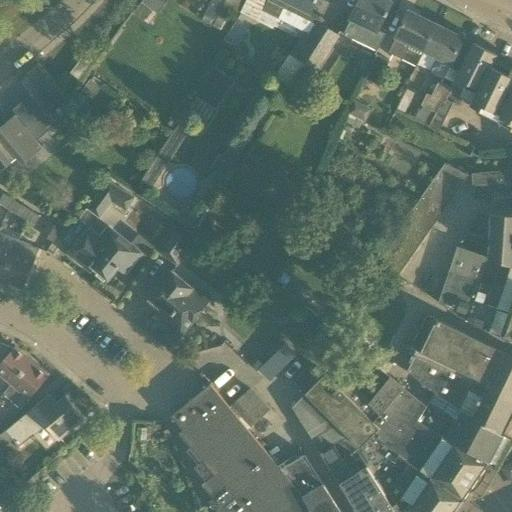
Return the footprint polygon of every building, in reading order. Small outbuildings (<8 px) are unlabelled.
[(142,0),(141,2),(158,14),(167,0),(142,0)] [(225,0),(212,27),(228,35),(245,0),(225,0)] [(328,28),(319,22),(321,18),(311,13),(317,0),(247,0),(241,13),(273,28),(278,19),(304,32),(268,87),(285,99),(293,85),(328,28)] [(360,0),(356,9),(344,34),(377,51),(385,35),(377,31),(385,16),(387,16),(389,12),(387,11),(391,3),(384,0),(360,0)] [(424,51),(436,25),(409,12),(400,30),(389,53),(402,60),(416,67),(424,51)] [(464,39),(436,25),(424,51),(437,58),(430,73),(443,80),(455,57),(464,39)] [(293,85),(306,94),(321,73),(316,71),(339,35),(328,28),(293,85)] [(498,123),(503,126),(511,130),(511,68),(509,76),(491,67),(497,55),(474,44),(465,62),(455,84),(477,95),(471,106),(499,121),(498,123)] [(70,73),(78,79),(93,61),(84,54),(70,73)] [(377,55),(365,79),(379,85),(390,61),(377,55)] [(196,97),(178,124),(199,137),(216,110),(235,82),(214,68),(196,97)] [(416,119),(429,126),(440,102),(444,103),(446,99),(451,89),(439,82),(431,97),(427,95),(422,106),(423,106),(416,119)] [(444,103),(440,102),(429,126),(440,130),(453,103),(446,99),(444,103)] [(41,149),(27,132),(14,116),(0,128),(0,171),(17,157),(23,164),(41,149)] [(444,164),(436,175),(457,190),(467,176),(444,164)] [(511,169),(472,174),(473,186),(511,181),(511,169)] [(428,186),(450,201),(457,190),(436,175),(428,186)] [(136,198),(109,181),(88,209),(100,218),(113,201),(127,211),(136,198)] [(511,181),(473,186),(475,200),(495,202),(494,193),(505,192),(506,194),(511,193),(511,181)] [(428,186),(421,197),(443,212),(450,201),(428,186)] [(0,199),(0,203),(11,210),(16,201),(4,194),(0,199)] [(414,207),(435,222),(443,212),(421,197),(414,207)] [(16,201),(11,210),(23,217),(28,209),(16,201)] [(406,218),(428,233),(435,222),(414,207),(406,218)] [(23,217),(35,225),(40,216),(28,209),(23,217)] [(490,239),(511,242),(511,215),(492,214),(490,239)] [(406,218),(399,229),(420,244),(428,233),(406,218)] [(40,234),(51,242),(60,228),(49,221),(40,234)] [(180,265),(198,239),(176,224),(157,250),(180,265)] [(75,247),(69,255),(82,265),(85,261),(94,268),(108,280),(118,268),(125,274),(138,258),(141,255),(142,254),(130,244),(108,227),(100,237),(90,229),(75,247)] [(399,229),(391,239),(413,254),(420,244),(399,229)] [(0,276),(4,278),(19,241),(0,233),(0,276)] [(384,250),(406,265),(413,254),(391,239),(384,250)] [(511,242),(490,239),(489,258),(511,266),(511,242)] [(4,278),(10,280),(9,282),(23,288),(39,249),(19,241),(4,278)] [(511,266),(503,291),(480,283),(488,258),(458,247),(446,279),(438,303),(459,317),(511,342),(511,266)] [(398,276),(406,265),(384,250),(377,261),(398,276)] [(180,338),(211,299),(194,286),(192,288),(172,271),(161,284),(149,300),(160,309),(153,317),(180,338)] [(412,347),(417,350),(511,396),(511,356),(428,316),(412,347)] [(0,343),(0,374),(11,384),(30,364),(25,360),(26,358),(14,348),(13,349),(0,343)] [(270,374),(290,355),(282,347),(263,365),(270,374)] [(441,398),(457,408),(503,436),(511,417),(511,396),(417,350),(407,369),(428,387),(441,398)] [(341,391),(378,429),(376,432),(381,436),(379,439),(399,457),(463,501),(488,464),(418,421),(426,407),(422,405),(402,388),(402,387),(364,356),(345,380),(349,384),(341,391)] [(11,384),(3,394),(20,409),(48,377),(36,367),(35,368),(30,364),(11,384)] [(301,399),(292,407),(312,439),(339,483),(350,477),(367,468),(368,467),(394,511),(455,511),(461,504),(463,501),(399,457),(379,439),(381,436),(376,432),(378,429),(341,391),(319,368),(314,373),(308,367),(295,381),(294,381),(302,389),(300,391),(304,395),(301,399)] [(210,384),(171,416),(183,430),(179,433),(190,447),(186,451),(198,465),(194,468),(206,481),(202,485),(213,499),(209,502),(217,511),(311,511),(303,496),(281,469),(210,384)] [(252,426),(270,410),(249,387),(231,403),(252,426)] [(24,415),(5,431),(19,448),(33,435),(38,432),(46,425),(59,440),(85,418),(66,396),(57,403),(49,394),(34,407),(24,415)] [(457,408),(452,416),(428,403),(426,407),(418,421),(488,464),(503,436),(457,408)] [(0,450),(12,440),(5,431),(0,435),(0,450)] [(340,511),(305,454),(281,469),(303,496),(311,511),(340,511)] [(511,456),(498,464),(511,488),(511,456)] [(367,468),(350,477),(339,483),(357,511),(394,511),(368,467),(367,468)]
